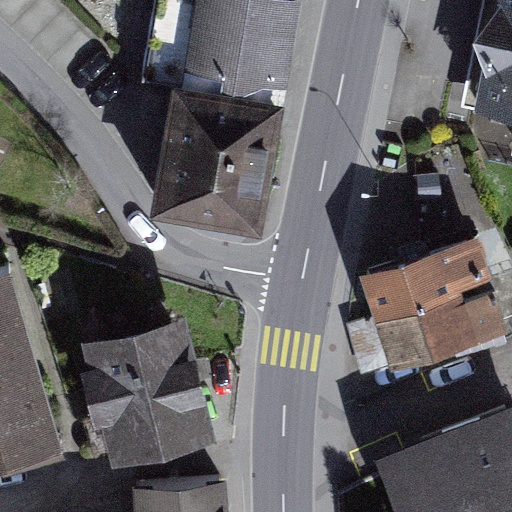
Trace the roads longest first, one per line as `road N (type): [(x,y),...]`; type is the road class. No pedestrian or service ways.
road 1 (residential): [(0,47),(61,99),(162,244),(297,284)]
road 2 (secondary): [(297,284),(356,0)]
road 3 (secondary): [(282,511),(297,284)]
